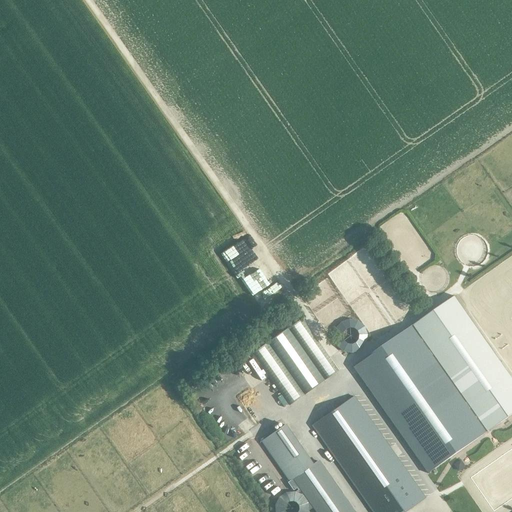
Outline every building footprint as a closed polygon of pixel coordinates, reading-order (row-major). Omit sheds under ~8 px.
[(262,260),(253,264),(261,289),(272,285),(270,280),(264,282),(261,273),(266,271),(262,260)] [(353,367),(428,474),(511,414),(511,378),(455,296),(353,367)] [(327,373),(293,320),(283,326),(293,341),(296,339),(320,377),(327,373)] [(293,397),(257,345),(250,350),(286,402),(293,397)] [(242,359),(234,362),(246,388),(251,385),(245,374),(247,373),(244,366),(245,366),(242,359)] [(312,426),(372,511),(405,511),(425,498),(354,397),(312,426)] [(352,511),(317,461),(312,465),(285,425),(262,442),(289,481),(287,483),(293,491),(297,488),(298,490),(300,489),(315,511),(352,511)]
